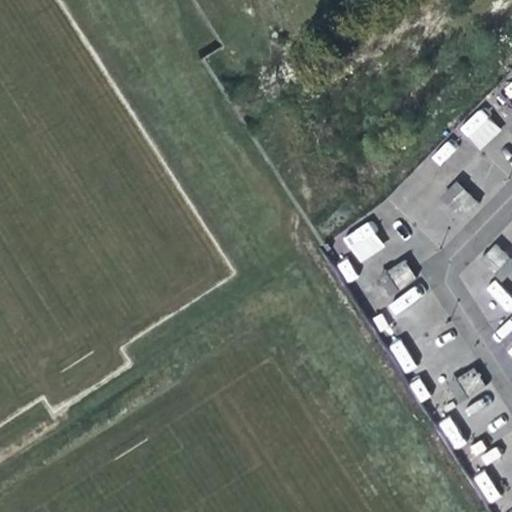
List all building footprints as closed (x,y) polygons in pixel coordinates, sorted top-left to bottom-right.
[(480,150),(501,129),(480,107),(458,128),(480,150)] [(441,197),(462,218),(478,203),(457,181),(441,197)] [(370,221),(343,236),(358,263),(385,248),(370,221)] [(499,270),(510,260),(496,245),(485,255),(499,270)] [(347,283),(358,277),(347,257),(336,264),(347,283)] [(511,299),(496,280),(486,288),(507,314),(511,309),(511,299)]
